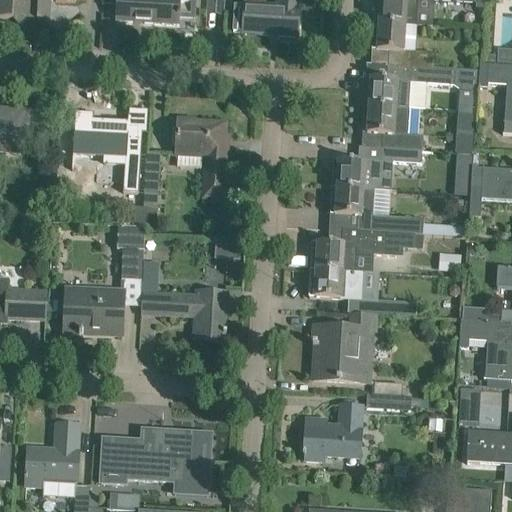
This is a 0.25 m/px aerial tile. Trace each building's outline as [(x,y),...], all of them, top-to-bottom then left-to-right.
[(79,0),(87,0),(0,0),(0,19),(49,22),(50,1),(55,1),(55,3),(75,4),(75,0),(79,0)] [(118,0),(117,23),(132,24),(132,20),(144,21),(144,24),(177,26),(178,20),(180,20),(180,18),(194,19),(195,0),(118,0)] [(222,16),(223,0),(209,0),(208,15),(222,16)] [(298,0),(278,0),(278,8),(245,6),(245,7),(234,7),(233,32),(243,33),(243,35),(297,38),(299,10),(298,10),(298,0)] [(418,2),(421,2),(421,0),(371,0),(371,11),(374,11),(374,25),(416,28),(418,2)] [(476,0),(476,5),(476,10),(484,10),(484,5),(484,0),(476,0)] [(416,28),(374,25),(373,41),(377,41),(376,53),(388,54),(387,68),(434,71),(434,69),(435,53),(415,52),(416,28)] [(485,57),(485,65),(496,66),(497,58),(485,57)] [(478,74),(477,90),(486,90),(487,90),(487,86),(506,87),(507,87),(506,94),(504,125),(504,136),(511,136),(511,68),(488,67),(487,68),(479,67),(479,74),(478,74)] [(365,92),(364,109),(409,111),(410,86),(454,88),(462,93),(471,94),(477,91),(477,90),(478,74),(434,71),(387,68),(387,82),(371,81),(370,93),(365,92)] [(363,130),(363,136),(382,137),(381,152),(422,155),(422,153),(422,147),(422,146),(423,139),(407,138),(409,111),(364,109),(363,124),(368,124),(368,130),(363,130)] [(26,148),(27,135),(29,115),(0,112),(0,156),(26,158),(26,148)] [(139,168),(142,139),(142,134),(128,133),(129,117),(127,117),(127,125),(93,123),(94,115),(75,113),(72,159),(126,162),(125,167),(124,194),(137,195),(139,168)] [(179,121),(178,141),(177,156),(205,158),(203,200),(224,201),(227,152),(224,152),(225,126),(194,124),(194,121),(179,121)] [(456,145),(455,156),(471,157),(472,146),(456,145)] [(434,165),(435,156),(381,152),(380,163),(363,162),(363,164),(334,163),(334,168),(338,169),(337,174),(333,174),(332,191),(374,193),(374,192),(390,193),(392,164),(421,166),(421,165),(434,165)] [(147,156),(144,209),(144,210),(147,211),(146,219),(157,218),(160,156),(147,156)] [(457,158),(456,170),(472,171),(472,169),(473,159),(457,158)] [(511,172),(484,171),(484,170),(483,169),(483,171),(478,170),(473,170),(473,169),(472,169),(472,171),(470,201),(511,203),(511,172)] [(342,232),(342,233),(415,237),(467,240),(467,230),(457,230),(458,224),(423,222),(423,221),(373,218),(374,193),(332,191),(331,205),(336,206),(335,217),(358,219),(357,233),(342,232)] [(146,229),(146,219),(147,211),(144,210),(144,209),(131,209),(130,228),(146,229)] [(312,256),(311,273),(355,275),(355,273),(356,255),(401,258),(402,250),(414,251),(415,237),(342,233),(341,241),(343,241),(343,247),(312,245),(312,250),(315,251),(314,257),(312,256)] [(121,282),(137,283),(138,251),(123,251),(121,282)] [(460,279),(461,260),(451,259),(449,278),(460,279)] [(511,270),(497,269),(496,289),(511,290),(511,314),(501,313),(501,319),(500,326),(511,327),(511,270)] [(351,318),(351,316),(376,318),(376,319),(410,320),(410,317),(416,317),(417,304),(377,303),(377,304),(364,303),(365,274),(355,273),(355,275),(311,273),(310,288),(315,288),(314,300),(339,301),(348,301),(348,317),(351,318)] [(158,275),(143,274),(142,298),(157,298),(158,275)] [(9,281),(0,280),(0,326),(7,327),(7,321),(44,323),(45,295),(9,293),(9,281)] [(459,296),(459,291),(454,288),(449,291),(449,296),(454,299),(459,296)] [(122,338),(122,318),(124,295),(66,292),(65,316),(62,316),(61,336),(79,336),(79,338),(82,339),(82,331),(102,332),(102,337),(122,338)] [(226,296),(206,295),(197,295),(197,300),(160,298),(158,318),(160,318),(160,317),(196,319),(195,327),(194,327),(194,328),(204,327),(203,342),(223,343),(226,296)] [(351,316),(351,318),(350,332),(314,329),(312,348),(315,348),(313,382),(333,383),(341,384),(369,386),(372,334),(375,335),(376,319),(376,318),(351,316)] [(511,327),(500,326),(461,324),(459,350),(467,351),(468,343),(487,345),(484,381),(511,383),(511,327)] [(373,398),(409,401),(409,387),(374,385),(373,398)] [(409,401),(373,398),(367,398),(366,411),(408,414),(409,401)] [(358,461),(362,410),(341,409),(340,432),(324,431),(325,424),(307,423),(305,452),(302,452),(302,456),(306,457),(305,463),(321,464),(322,458),(358,461)] [(0,479),(10,480),(11,450),(0,449),(0,440),(1,424),(0,423),(0,479)] [(24,481),(24,491),(45,492),(45,499),(74,501),(73,511),(88,511),(89,490),(75,489),(75,485),(76,485),(78,455),(77,455),(79,428),(57,427),(55,454),(28,452),(26,477),(25,477),(24,481)] [(511,436),(469,434),(469,433),(468,432),(466,465),(511,467),(511,436)] [(207,476),(209,436),(141,433),(140,443),(100,440),(97,485),(124,486),(124,481),(197,485),(198,476),(207,476)] [(446,511),(489,511),(491,495),(448,492),(446,511)] [(110,497),(109,511),(124,511),(124,498),(110,497)]
